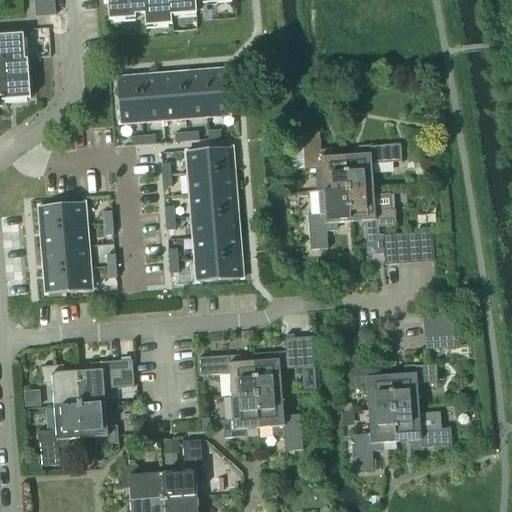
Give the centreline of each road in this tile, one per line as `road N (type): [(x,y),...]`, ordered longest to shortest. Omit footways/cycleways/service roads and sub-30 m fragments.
road 1 (residential): [(0,150),(72,97),(68,0)]
road 2 (residential): [(14,511),(0,330)]
road 3 (residential): [(0,330),(161,321)]
road 4 (residential): [(161,321),(287,314),(316,304)]
